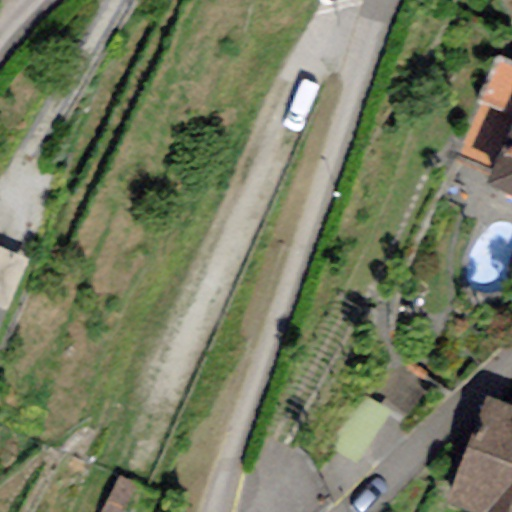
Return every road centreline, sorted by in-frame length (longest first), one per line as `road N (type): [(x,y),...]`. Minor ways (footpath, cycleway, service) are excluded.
road 1 (residential): [(207,511),(383,0)]
road 2 (residential): [(349,511),(511,356)]
